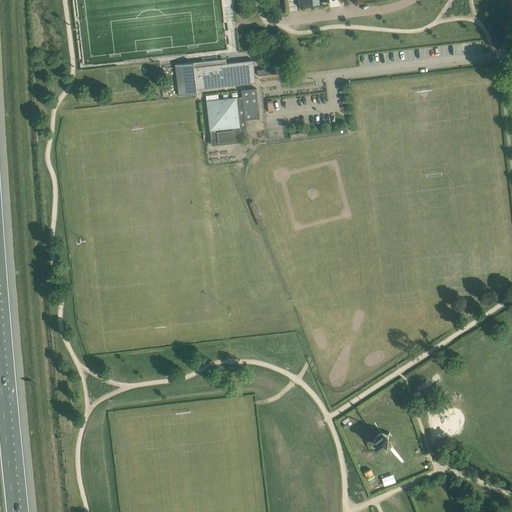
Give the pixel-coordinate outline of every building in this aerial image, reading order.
[(178,92),(197,90),(196,86),(255,80),(253,57),(218,61),(217,57),(175,61),(178,92)] [(283,67),(257,70),(258,76),(284,74),(283,67)] [(241,91),(242,97),(245,120),(260,118),(256,88),(241,90),(241,91)] [(241,142),(240,135),(240,131),(247,131),(245,120),(242,97),(206,101),(211,145),(241,142)] [(375,444),(381,449),(384,448),(389,442),(388,439),(382,434),(379,435),(374,441),(375,444)]
